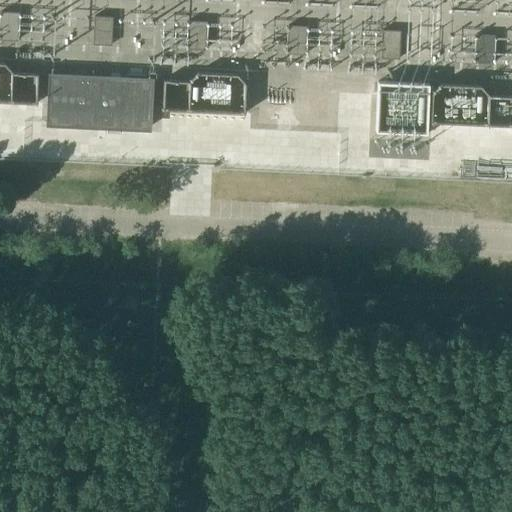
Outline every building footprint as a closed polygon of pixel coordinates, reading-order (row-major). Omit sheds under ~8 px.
[(0,39),(15,40),(15,41),(16,41),(17,13),(16,13),(16,14),(0,13),(0,12),(0,39)] [(92,45),(93,45),(93,44),(109,44),(109,45),(110,45),(111,18),(110,17),(110,18),(94,18),(94,17),(93,17),(92,45)] [(186,49),(187,49),(187,48),(203,49),(203,50),(204,50),(205,22),(204,22),(204,23),(188,22),(188,21),(187,21),(186,49)] [(285,54),(286,54),(287,53),(302,54),(302,55),(303,55),(305,27),(304,27),(304,28),(288,27),(288,26),(287,26),(285,54)] [(379,59),(380,59),(380,58),(396,59),(397,60),(399,32),(398,32),(398,33),(382,32),(382,31),(381,31),(379,59)] [(473,62),(474,62),(474,61),(490,62),(490,63),(491,63),(493,35),(492,35),(492,36),(476,35),(476,34),(475,34),(473,62)] [(0,100),(35,103),(36,74),(12,72),(4,63),(0,63),(0,100)] [(162,109),(243,113),(245,83),(237,74),(197,72),(188,81),(163,80),(162,109)] [(49,77),(47,123),(47,124),(147,129),(149,81),(143,81),(143,76),(128,75),(128,80),(49,77)] [(428,122),(511,125),(511,96),(488,95),(480,86),(440,84),(430,92),(429,119),(428,119),(428,122)]
